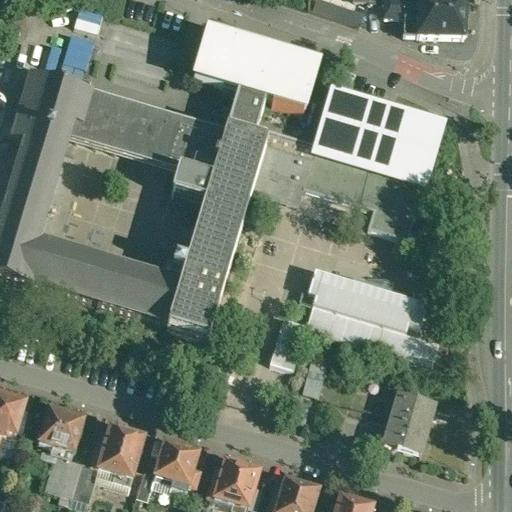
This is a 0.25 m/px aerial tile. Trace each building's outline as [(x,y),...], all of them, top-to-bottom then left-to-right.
[(464,6),(437,5),(437,0),(382,0),(383,7),(384,23),(402,24),(402,42),(419,42),(419,45),(464,47),(464,41),(468,37),(468,27),(464,23),(464,6)] [(363,17),(317,2),(312,15),(359,30),(363,17)] [(316,74),(205,42),(192,84),(236,97),(225,137),(226,138),(252,146),(256,133),(265,105),(272,107),(271,111),(302,120),(316,74)] [(182,289),(33,249),(57,158),(59,158),(63,146),(67,133),(74,135),(84,99),(24,81),(6,143),(22,148),(3,213),(0,224),(0,283),(30,292),(32,287),(172,327),(182,289)] [(224,139),(84,99),(74,135),(67,133),(63,146),(179,178),(172,203),(206,213),(182,289),(172,327),(170,332),(212,344),(251,201),(297,214),(302,196),(373,217),(368,235),(409,247),(424,193),(313,160),(311,166),(265,152),(265,149),(264,149),(264,150),(252,146),(226,138),(225,137),(224,139)] [(442,138),(330,103),(316,150),(313,160),(424,193),(425,194),(442,138)] [(316,150),(256,133),(252,146),(264,150),(264,149),(265,149),(265,152),(311,166),(313,160),(316,150)] [(426,311),(315,278),(307,299),(315,304),(305,331),(304,336),(431,373),(438,350),(417,344),(405,341),(408,332),(419,335),(422,322),(426,311)] [(282,324),(268,370),(291,377),(304,336),(305,331),(282,324)] [(9,403),(0,400),(0,441),(5,443),(7,438),(16,440),(25,408),(23,407),(21,403),(12,400),(9,402),(9,403)] [(430,410),(398,401),(382,447),(393,451),(392,456),(417,462),(430,410)] [(64,420),(58,414),(52,412),(49,415),(46,414),(36,447),(50,451),(49,457),(55,459),(72,464),(84,426),(64,420)] [(114,436),(109,434),(107,441),(102,439),(90,476),(97,478),(98,473),(116,479),(114,484),(132,489),(145,444),(125,438),(125,436),(115,433),(114,436)] [(182,454),(164,449),(152,491),(168,495),(169,493),(178,496),(180,489),(186,491),(188,483),(196,485),(198,477),(191,475),(196,459),(194,458),(194,454),(185,452),(182,454)] [(55,459),(45,494),(61,499),(70,470),(72,464),(55,459)] [(243,469),(228,465),(226,470),(223,470),(222,475),(218,474),(209,503),(239,511),(247,511),(257,480),(241,475),(243,469)] [(80,473),(70,470),(61,499),(72,502),(80,473)] [(90,476),(80,473),(72,502),(88,507),(97,478),(90,476)] [(303,488),(286,483),(285,486),(284,486),(280,499),(273,497),(268,511),(313,511),(318,496),(302,491),(303,488)] [(371,511),(357,507),(355,503),(346,500),(342,502),(342,503),(340,502),(336,511),(371,511)]
